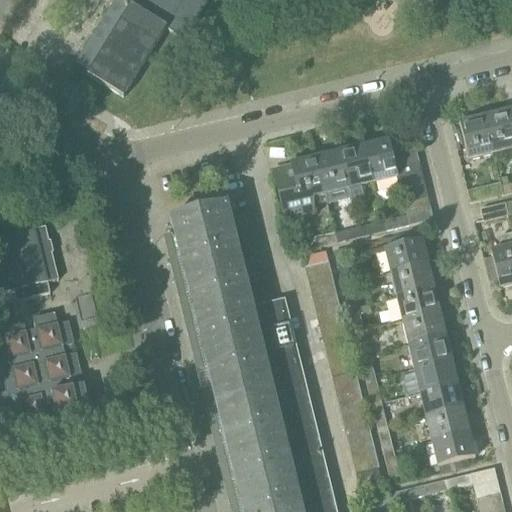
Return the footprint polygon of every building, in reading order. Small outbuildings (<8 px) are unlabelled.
[(165,34),(166,32),(184,43),(208,4),(201,0),(115,0),(76,65),(90,73),(87,78),(124,101),(127,96),(126,95),(164,33),(165,34)] [(504,152),(511,150),(511,133),(507,112),(483,118),(492,155),(494,166),(506,163),(504,152)] [(468,161),(492,155),(483,118),(459,124),(468,161)] [(392,158),(389,143),(363,149),(373,186),(397,180),(395,171),(392,158)] [(339,155),(348,192),(351,201),(352,205),(364,202),(361,189),(373,186),(363,149),(339,155)] [(416,152),(392,158),(395,171),(419,165),(416,152)] [(339,155),(315,161),(324,198),(325,198),(327,207),(351,201),(348,192),(339,155)] [(315,161),(291,166),(272,171),(284,220),(313,213),(313,201),(324,198),(315,161)] [(395,171),(397,180),(398,183),(422,177),(419,165),(395,171)] [(398,183),(401,194),(425,188),(422,177),(398,183)] [(478,205),(503,199),(501,189),(500,189),(499,186),(475,192),(478,205)] [(511,186),(501,189),(503,199),(511,196),(511,186)] [(428,199),(425,188),(401,194),(403,205),(428,199)] [(430,211),(428,199),(403,205),(406,217),(430,211)] [(336,511),(286,302),(274,305),(251,213),(230,218),(227,207),(170,221),(241,511),(336,511)] [(506,216),(507,216),(505,207),(480,213),(483,225),(507,219),(506,216)] [(406,217),(407,219),(409,229),(433,223),(430,211),(406,217)] [(385,235),(409,229),(407,219),(383,225),(385,235)] [(361,241),(385,235),(383,225),(358,231),(361,241)] [(0,297),(14,294),(17,304),(18,304),(50,296),(47,286),(59,283),(52,256),(53,256),(52,251),(51,252),(50,248),(52,248),(50,244),(49,244),(45,230),(1,240),(4,253),(4,256),(5,256),(6,261),(0,261),(0,297)] [(337,246),(361,241),(358,231),(334,237),(337,246)] [(499,290),(511,286),(511,234),(500,238),(503,249),(490,252),(499,290)] [(311,253),(337,246),(334,237),(309,243),(311,253)] [(391,276),(428,267),(422,242),(385,251),(391,276)] [(337,264),(343,288),(353,285),(362,283),(361,279),(351,281),(347,262),(362,258),(359,249),(338,253),(341,263),(337,264)] [(303,263),(305,272),(329,266),(326,254),(304,259),(305,262),(303,263)] [(332,278),(329,266),(305,272),(308,284),(332,278)] [(383,290),(394,287),(397,300),(434,291),(428,267),(391,276),(380,279),(383,290)] [(335,290),(332,278),(308,284),(311,296),(335,290)] [(359,310),(353,285),(343,288),(349,312),(359,310)] [(311,296),(314,308),(338,302),(335,290),(311,296)] [(434,291),(397,300),(403,324),(440,315),(434,291)] [(341,315),(338,302),(314,308),(317,320),(341,315)] [(365,334),(359,310),(349,312),(355,336),(365,334)] [(344,327),(341,315),(317,320),(320,332),(344,327)] [(440,315),(403,324),(409,349),(445,339),(440,315)] [(0,443),(18,439),(15,428),(24,426),(27,437),(49,432),(46,420),(56,418),(59,430),(81,424),(79,413),(78,412),(89,409),(84,387),(73,390),(71,381),(71,380),(82,378),(76,356),(65,358),(63,349),(74,346),(68,324),(57,327),(55,316),(33,321),(36,333),(26,335),(23,323),(22,324),(1,329),(4,339),(0,340),(0,372),(6,396),(0,396),(0,443)] [(344,327),(320,332),(323,344),(347,339),(344,327)] [(371,358),(365,334),(355,336),(361,361),(371,358)] [(349,351),(347,339),(323,344),(326,357),(349,351)] [(415,373),(451,363),(445,339),(409,349),(415,373)] [(326,357),(329,369),(352,363),(349,351),(326,357)] [(361,361),(367,385),(377,382),(371,358),(361,361)] [(355,375),(352,363),(329,369),(332,381),(355,375)] [(415,373),(421,397),(457,388),(451,363),(415,373)] [(355,375),(332,381),(335,393),(358,388),(355,375)] [(367,385),(373,409),(383,406),(377,382),(367,385)] [(361,400),(358,388),(335,393),(338,405),(361,400)] [(457,388),(421,397),(426,421),(463,411),(457,388)] [(361,400),(338,405),(341,417),(364,412),(361,400)] [(373,409),(379,433),(389,431),(383,406),(373,409)] [(432,445),(469,436),(463,411),(426,421),(432,445)] [(367,424),(364,412),(341,417),(344,429),(367,424)] [(344,429),(347,442),(370,436),(367,424),(344,429)] [(394,454),(389,431),(379,433),(384,457),(394,454)] [(469,436),(432,445),(438,469),(475,460),(471,444),(475,443),(473,435),(469,436)] [(373,448),(370,436),(347,442),(350,454),(373,448)] [(376,460),(373,448),(350,454),(353,466),(376,460)] [(400,479),(394,454),(384,457),(390,482),(400,479)] [(378,473),(376,460),(353,466),(356,479),(378,473)] [(495,471),(472,477),(474,486),(472,487),(472,490),(498,484),(495,471)] [(381,484),(378,473),(356,479),(358,490),(381,484)] [(449,492),(472,487),(474,486),(472,477),(447,483),(449,492)] [(423,489),(425,498),(449,492),(447,483),(423,489)] [(475,501),(500,496),(498,484),(472,490),(475,501)] [(423,489),(398,495),(400,504),(425,498),(423,489)] [(400,504),(398,495),(372,501),(375,511),(400,504)] [(482,511),(503,507),(500,496),(475,501),(477,511),(482,511)]
